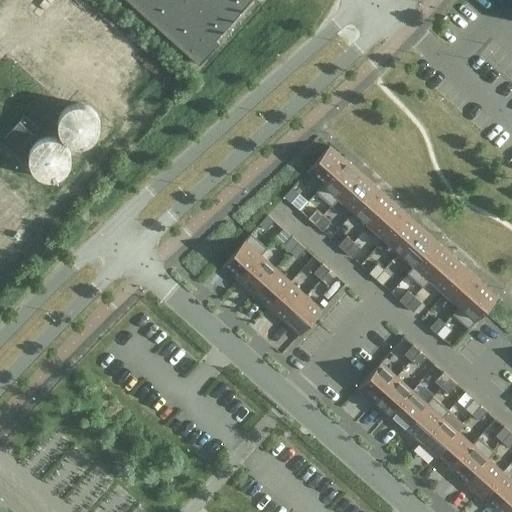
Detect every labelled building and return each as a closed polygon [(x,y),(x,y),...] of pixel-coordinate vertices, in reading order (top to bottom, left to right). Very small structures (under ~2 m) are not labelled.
[(250,0),(127,0),(199,64),(219,42),(215,39),(250,0)] [(77,36),(45,74),(68,93),(100,56),(77,36)] [(77,160),(71,150),(106,127),(84,94),(54,114),(61,125),(24,150),(45,181),(77,160)] [(18,149),(38,127),(24,115),(5,136),(18,149)] [(306,170),(322,184),(345,159),(329,144),(306,170)] [(316,191),(331,205),(337,198),(360,172),(345,159),(322,184),(316,191)] [(337,198),(353,211),(375,186),(360,172),(337,198)] [(283,195),(290,202),(299,192),(292,186),(283,195)] [(353,211),(368,225),(390,199),(375,186),(353,211)] [(368,225),(383,238),(406,213),(390,199),(368,225)] [(314,223),(323,214),(316,207),(307,217),(314,223)] [(267,213),(258,223),(265,229),(274,219),(267,213)] [(383,238),(398,252),(421,227),(406,213),(383,238)] [(314,223),(321,230),(330,220),(323,214),(314,223)] [(398,252),(413,266),(436,240),(421,227),(398,252)] [(250,232),(221,264),(237,279),(260,253),(266,246),(250,232)] [(291,235),(283,244),(290,251),(298,241),(291,235)] [(338,244),(345,251),(353,241),(346,235),(338,244)] [(407,273),(422,286),(428,279),(451,254),(436,240),(413,266),(407,273)] [(298,241),(290,251),(297,257),(305,247),(298,241)] [(345,251),(352,257),(360,247),(353,241),(345,251)] [(260,253),(237,279),(252,292),(275,267),(260,253)] [(428,279),(443,293),(466,267),(451,254),(428,279)] [(322,262),(313,272),(320,278),(329,268),(322,262)] [(375,278),(384,268),(377,262),(368,272),(375,278)] [(275,267),(252,292),(268,306),(290,280),(275,267)] [(443,293),(459,306),(482,281),(466,267),(443,293)] [(329,268),(320,278),(327,284),(336,275),(329,268)] [(375,278),(382,284),(391,275),(384,268),(375,278)] [(305,294),(290,280),(268,306),(283,319),(305,294)] [(452,314),(468,328),(497,295),(482,281),(459,306),(452,314)] [(405,305),(414,295),(407,289),(399,299),(405,305)] [(321,308),(305,294),(283,319),(299,334),(321,308)] [(421,302),(414,295),(405,305),(412,311),(421,302)] [(429,326),(436,332),(444,323),(438,316),(429,326)] [(436,332),(443,338),(451,329),(444,323),(436,332)] [(404,353),(411,359),(419,349),(412,343),(404,353)] [(419,349),(411,359),(418,365),(426,356),(419,349)] [(357,386),(373,401),(396,375),(380,361),(357,386)] [(443,370),(434,380),(441,386),(449,377),(443,370)] [(373,401),(388,414),(411,389),(396,375),(373,401)] [(449,377),(441,386),(448,392),(456,383),(449,377)] [(388,414),(404,428),(426,402),(411,389),(388,414)] [(419,441),(448,409),(433,395),(426,402),(404,428),(419,441)] [(473,398),(464,407),(471,413),(480,404),(473,398)] [(480,404),(471,413),(478,420),(487,410),(480,404)] [(419,441),(434,455),(457,430),(463,423),(448,409),(419,441)] [(503,425),(495,434),(502,441),(510,431),(503,425)] [(434,455),(449,469),(472,443),(457,430),(434,455)] [(511,432),(510,431),(502,441),(509,447),(511,442),(511,432)] [(464,482),(487,457),(493,450),(478,436),(472,443),(449,469),(464,482)] [(464,482),(480,496),(502,471),(487,457),(464,482)] [(480,496),(495,509),(511,490),(511,479),(502,471),(480,496)] [(511,511),(511,490),(495,509),(497,511),(511,511)]
